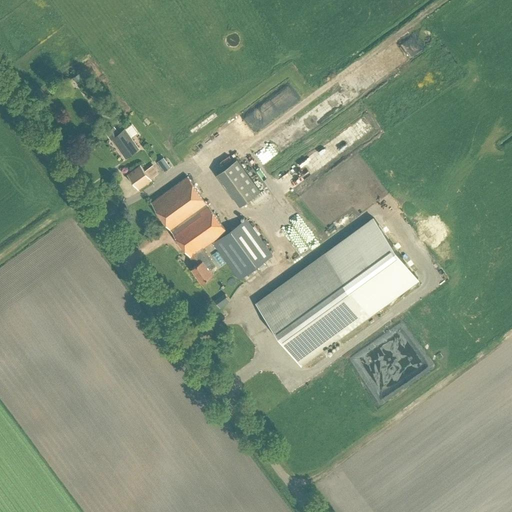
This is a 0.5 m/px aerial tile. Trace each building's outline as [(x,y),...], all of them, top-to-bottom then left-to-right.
[(79,73),(73,77),(78,83),(84,79),(79,73)] [(290,87),(243,114),(252,130),(299,102),(290,87)] [(118,147),(126,158),(139,148),(125,129),(112,138),(113,139),(107,143),(113,151),(118,147)] [(164,171),(171,166),(164,157),(158,161),(164,171)] [(257,191),(238,162),(227,169),(224,165),(214,171),(236,205),(257,191)] [(152,181),(141,165),(127,176),(138,191),(152,181)] [(213,274),(208,266),(213,263),(211,259),(212,259),(204,247),(212,241),(239,279),(273,254),(247,218),(228,232),(187,176),(152,202),(191,257),(192,256),(198,264),(191,268),(202,283),(213,274)] [(257,303),(301,363),(418,278),(374,217),(257,303)] [(215,300),(221,307),(230,300),(225,293),(215,300)]
